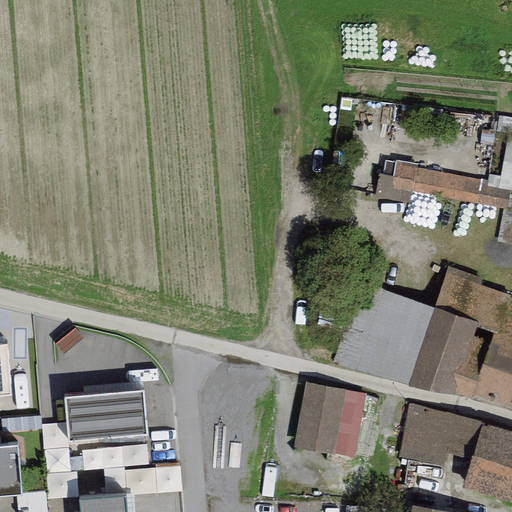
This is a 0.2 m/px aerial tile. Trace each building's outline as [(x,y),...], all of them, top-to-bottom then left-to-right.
[(382,175),(378,174),(374,197),(411,204),(413,191),(506,209),(510,189),(480,184),(481,180),(417,168),(417,165),(396,160),(395,163),(385,161),(382,175)] [(483,279),(446,267),(433,309),(407,386),(454,396),(511,413),(511,296),(480,285),(483,279)] [(407,386),(433,309),(363,284),(331,365),(407,386)] [(0,396),(11,396),(7,345),(0,345),(0,396)] [(219,404),(242,403),(241,379),(218,380),(219,404)] [(366,393),(305,383),(294,447),(355,457),(366,393)] [(144,390),(64,397),(68,441),(147,434),(144,390)] [(470,459),(482,423),(409,404),(398,457),(442,468),(447,454),(470,459)] [(219,418),(219,438),(238,438),(239,419),(219,418)] [(511,502),(511,432),(482,423),(470,459),(461,488),(511,502)] [(17,446),(0,447),(0,496),(20,495),(17,446)] [(134,511),(133,493),(123,494),(124,511),(134,511)] [(124,511),(123,494),(79,498),(79,511),(124,511)]
